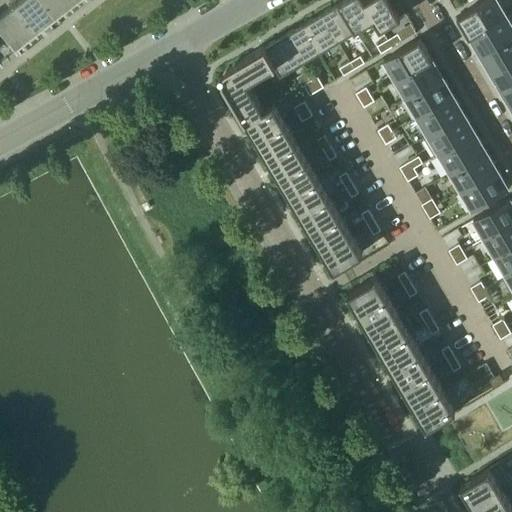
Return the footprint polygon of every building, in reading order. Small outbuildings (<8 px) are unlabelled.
[(0,0),(0,30),(9,42),(14,48),(15,47),(13,45),(19,40),(21,43),(22,41),(20,39),(26,35),(28,37),(29,36),(27,34),(33,30),(34,32),(35,31),(10,0),(0,0)] [(44,0),(10,0),(35,31),(36,31),(34,29),(40,24),(41,26),(43,25),(41,23),(47,19),(48,21),(50,20),(48,18),(54,13),(55,15),(56,15),(44,0)] [(44,0),(56,15),(57,14),(55,12),(60,8),(62,10),(63,9),(62,7),(67,2),(69,5),(70,4),(69,1),(70,0),(44,0)] [(357,28),(340,0),(322,11),(339,39),(357,28)] [(340,0),(357,28),(376,17),(365,0),(340,0)] [(365,0),(376,17),(382,28),(401,17),(390,0),(365,0)] [(469,33),(505,12),(498,0),(482,0),(458,15),(469,33)] [(339,39),(322,11),(303,22),(320,50),(339,39)] [(511,23),(505,12),(469,33),(480,52),(511,33),(511,23)] [(320,50),(303,22),(285,33),(301,61),(320,50)] [(0,46),(9,42),(0,30),(0,46)] [(285,33),(266,44),(283,72),(301,61),(285,33)] [(386,39),(390,46),(402,40),(398,33),(386,39)] [(511,33),(480,52),(492,71),(511,59),(511,33)] [(384,58),(395,77),(431,56),(420,37),(384,58)] [(378,45),(382,51),(390,46),(386,39),(378,45)] [(223,73),(249,79),(277,63),(266,44),(228,66),(228,67),(227,67),(227,68),(226,68),(226,69),(225,69),(225,70),(224,70),(224,71),(224,72),(223,72),(223,73)] [(354,68),(365,62),(360,54),(350,61),(354,68)] [(443,75),(431,56),(395,77),(406,96),(443,75)] [(511,84),(511,59),(492,71),(503,90),(511,84)] [(340,67),(344,74),(354,68),(350,61),(340,67)] [(223,73),(223,74),(223,75),(223,76),(223,77),(223,78),(223,79),(223,80),(224,80),(224,81),(246,117),(264,106),(249,79),(223,73)] [(318,75),(311,79),(317,90),(324,86),(318,75)] [(454,93),(443,75),(406,96),(417,115),(454,93)] [(317,90),(311,79),(304,83),(310,94),(317,90)] [(511,84),(503,90),(511,105),(511,84)] [(366,86),(356,92),(360,99),(370,92),(366,86)] [(272,93),(276,101),(286,95),(282,87),(272,93)] [(360,99),(364,105),(374,99),(370,92),(360,99)] [(454,93),(417,115),(428,134),(465,112),(454,93)] [(274,101),(264,106),(246,117),(257,136),(285,120),(274,101)] [(308,107),(305,101),(295,107),(298,113),(308,107)] [(302,119),(312,113),(308,107),(298,113),(302,119)] [(465,112),(428,134),(440,152),(476,131),(465,112)] [(296,138),(285,120),(257,136),(268,155),(296,138)] [(388,123),(378,129),(382,136),(392,130),(388,123)] [(382,136),(386,143),(396,137),(392,130),(382,136)] [(476,131),(440,152),(451,171),(487,150),(476,131)] [(330,144),(324,134),(318,138),(324,148),(330,144)] [(296,138),(268,155),(279,174),(307,157),(296,138)] [(337,154),(330,144),(324,148),(330,158),(337,154)] [(487,150),(451,171),(462,190),(498,169),(487,150)] [(307,157),(279,174),(290,193),(318,176),(307,157)] [(410,160),(400,166),(404,173),(414,167),(410,160)] [(404,173),(408,180),(418,174),(414,167),(404,173)] [(509,187),(498,169),(462,190),(473,209),(509,187)] [(340,175),(346,185),(353,181),(346,171),(340,175)] [(318,176),(290,193),(301,212),(330,195),(318,176)] [(352,195),(359,192),(353,181),(346,185),(352,195)] [(478,212),(511,194),(511,193),(510,189),(476,207),(478,212)] [(341,214),(330,195),(301,212),(312,230),(341,214)] [(485,236),(511,220),(511,200),(510,196),(473,217),(485,236)] [(426,210),(436,204),(432,197),(422,203),(426,210)] [(426,210),(430,217),(440,211),(436,204),(426,210)] [(375,219),(369,208),(362,212),(368,222),(375,219)] [(312,230),(323,249),(352,232),(341,214),(312,230)] [(374,233),(381,229),(375,219),(368,222),(374,233)] [(511,220),(485,236),(496,255),(511,245),(511,220)] [(363,251),(352,232),(323,249),(335,268),(363,251)] [(459,243),(449,249),(453,257),(464,251),(459,243)] [(511,271),(511,245),(496,255),(507,274),(511,271)] [(453,257),(457,263),(467,257),(464,251),(453,257)] [(412,282),(405,270),(398,274),(405,286),(412,282)] [(388,293),(377,275),(348,291),(360,310),(388,293)] [(481,280),(471,286),(475,294),(486,288),(481,280)] [(410,295),(417,291),(412,282),(405,286),(410,295)] [(475,294),(479,300),(489,294),(486,288),(475,294)] [(399,312),(388,293),(360,310),(371,329),(399,312)] [(434,319),(427,307),(420,311),(427,323),(434,319)] [(399,312),(371,329),(382,348),(410,331),(399,312)] [(503,318),(493,324),(497,331),(508,325),(503,318)] [(432,332),(439,328),(434,319),(427,323),(432,332)] [(508,325),(497,331),(501,337),(511,331),(508,325)] [(410,331),(382,348),(393,367),(421,350),(410,331)] [(456,356),(449,345),(442,349),(449,360),(456,356)] [(404,386),(432,369),(421,350),(393,367),(404,386)] [(454,369),(461,365),(456,356),(449,360),(454,369)] [(404,386),(415,405),(444,388),(432,369),(404,386)] [(500,373),(489,379),(493,385),(504,379),(500,373)] [(452,383),(444,388),(415,405),(428,425),(456,409),(464,404),(452,383)] [(490,466),(462,483),(474,504),(502,487),(510,482),(498,461),(490,466)] [(511,503),(502,487),(474,504),(478,511),(501,511),(511,506),(511,503)]
